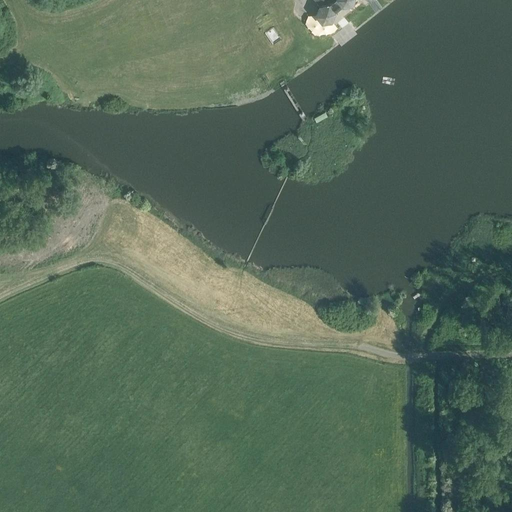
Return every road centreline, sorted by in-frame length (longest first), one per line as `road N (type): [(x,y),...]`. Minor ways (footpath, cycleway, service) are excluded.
road 1 (unknown): [(0,296),(103,260),(247,336),(363,346)]
road 2 (unknown): [(511,265),(466,282),(431,326),(437,511)]
road 3 (track): [(363,346),(407,357),(511,355)]
